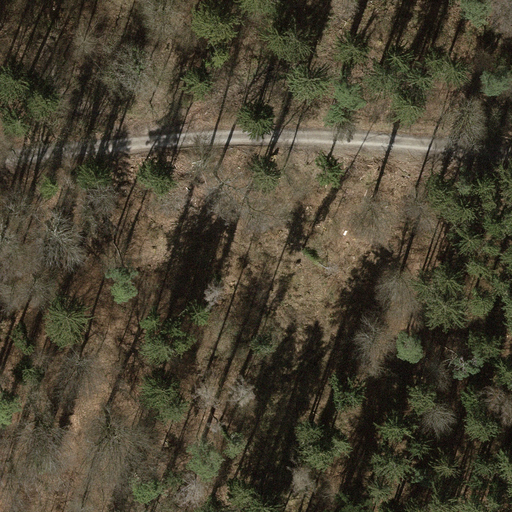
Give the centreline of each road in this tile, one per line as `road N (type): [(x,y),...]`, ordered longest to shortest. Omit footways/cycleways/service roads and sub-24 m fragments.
road 1 (track): [(0,159),(199,137),(321,136),(511,150)]
road 2 (track): [(167,140),(372,9),(511,6)]
